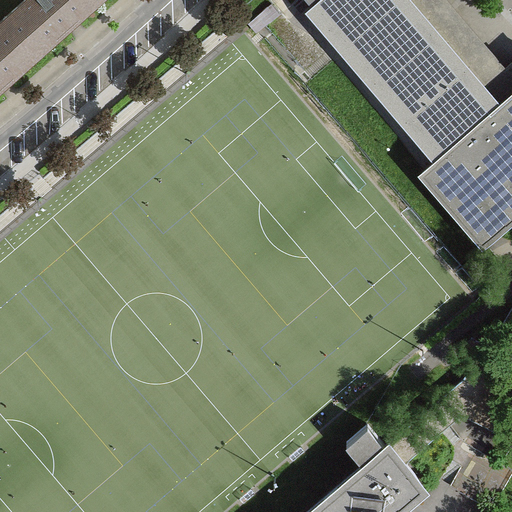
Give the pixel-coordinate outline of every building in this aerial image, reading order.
[(23,0),(0,20),(0,79),(68,19),(89,0),(23,0)] [(314,0),(306,7),(428,152),(497,95),(416,0),(314,0)] [(511,81),(497,95),(428,152),(418,161),(478,232),(483,227),(511,203),(511,81)] [(462,381),(391,445),(405,462),(461,416),(502,436),(511,419),(511,379),(501,371),(511,360),(511,203),(483,227),(511,262),(511,322),(478,356),(462,381)] [(311,511),(411,511),(432,494),(405,462),(391,445),(321,504),(311,511)]
